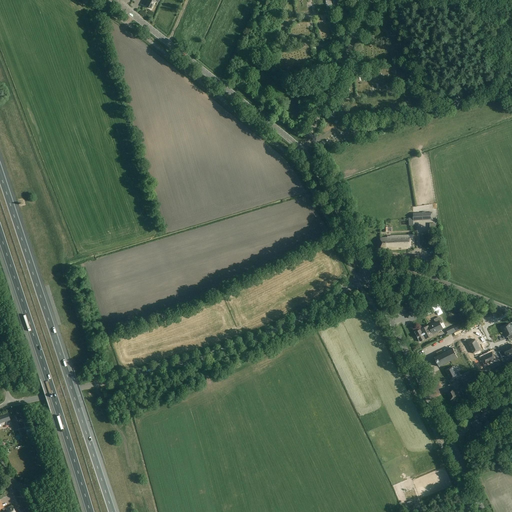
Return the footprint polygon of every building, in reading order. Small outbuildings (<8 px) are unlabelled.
[(148,0),(146,6),(151,9),(155,1),(158,2),(158,0),(148,0)] [(328,115),(334,117),(337,111),(331,108),(328,115)] [(413,213),(414,221),(433,220),(433,213),(413,213)] [(380,236),(380,247),(386,247),(386,248),(397,248),(397,247),(401,247),(401,248),(407,248),(407,247),(413,247),(413,235),(387,235),(387,236),(380,236)] [(419,313),(410,318),(413,323),(422,318),(419,313)] [(435,322),(434,323),(428,326),(415,332),(420,342),(433,336),(433,335),(439,332),(439,331),(443,329),(440,323),(443,322),(441,317),(439,317),(434,319),(435,322)] [(511,328),(510,324),(509,323),(502,327),(507,337),(508,337),(509,340),(511,339),(511,328)] [(448,333),(449,335),(462,329),(459,324),(449,329),(451,332),(448,333)] [(468,343),(473,354),(474,353),(476,357),(482,354),(480,350),(481,350),(476,340),(468,343)] [(505,356),(505,357),(511,353),(511,344),(502,349),(502,350),(499,352),(502,358),(505,356)] [(439,367),(441,366),(450,362),(458,358),(453,348),(434,357),(439,367)] [(493,352),(492,351),(482,356),(486,364),(496,359),(496,358),(499,357),(496,351),(493,352)] [(453,366),(445,370),(450,380),(458,377),(453,366)] [(451,390),(447,392),(451,400),(459,396),(455,386),(450,388),(451,390)] [(486,400),(494,396),(492,391),(484,395),(486,400)] [(476,421),(472,423),(472,424),(473,426),(476,431),(477,430),(479,434),(482,432),(483,433),(488,431),(485,424),(483,419),(484,419),(483,415),(481,411),(473,414),(476,421)] [(20,415),(11,418),(15,430),(24,427),(20,415)]
